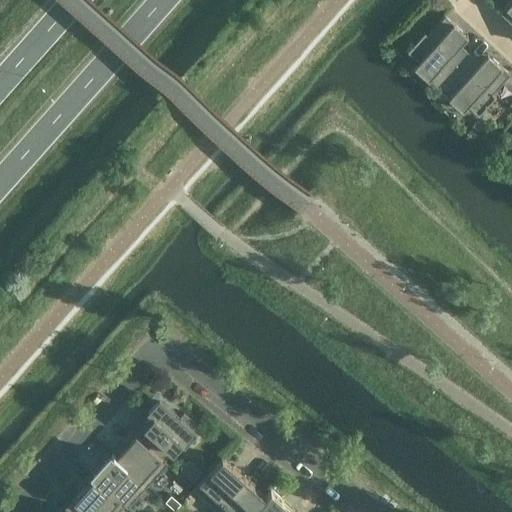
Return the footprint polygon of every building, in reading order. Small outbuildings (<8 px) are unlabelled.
[(511,0),(501,12),(511,22),(511,0)] [(438,88),(470,53),(459,43),(466,35),(444,15),(427,34),(424,32),(407,51),(418,61),(413,66),(438,88)] [(510,74),(487,53),(479,62),(470,53),(438,88),(462,110),(467,105),(478,115),(495,96),(493,93),(510,74)] [(136,433),(134,435),(167,463),(164,460),(197,424),(184,412),(180,416),(164,402),(136,433)] [(167,463),(134,435),(116,455),(113,453),(112,454),(147,485),(167,463)] [(147,485),(112,454),(93,475),(128,507),(147,485)] [(193,488),(216,508),(244,476),(222,456),(193,488)] [(201,473),(188,461),(180,470),(193,482),(201,473)] [(128,507),(93,475),(73,497),(89,511),(117,511),(124,505),(127,507),(128,507)] [(265,495),(244,476),(216,508),(216,509),(222,503),(232,511),(250,511),(271,490),(270,489),(265,495)] [(271,490),(250,511),(290,511),(293,509),(271,490)] [(180,504),(171,495),(165,502),(174,510),(180,504)] [(89,511),(73,497),(59,511),(89,511)]
